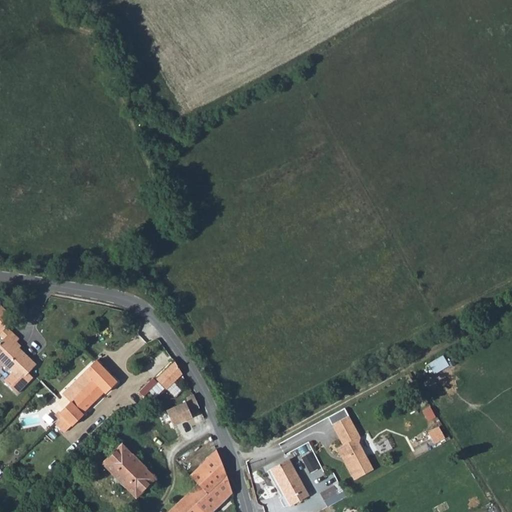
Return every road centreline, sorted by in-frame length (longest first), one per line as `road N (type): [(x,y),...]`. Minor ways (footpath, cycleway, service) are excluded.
road 1 (unclassified): [(246,511),(202,386),(150,311),(103,293),(0,276)]
road 2 (track): [(232,460),(511,307)]
